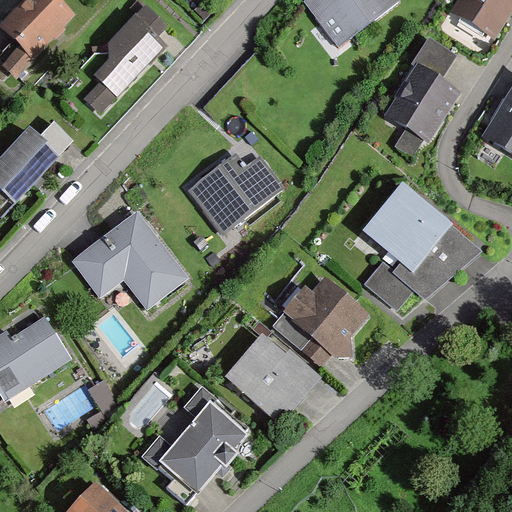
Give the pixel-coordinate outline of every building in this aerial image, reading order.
[(31,56),(67,18),(48,0),(31,0),(2,31),(11,40),(0,51),(0,63),(16,78),(34,59),(31,56)] [(309,0),(305,3),(320,23),(318,25),(336,49),(396,3),(393,0),(309,0)] [(489,38),(511,1),(511,0),(463,0),(454,15),(489,38)] [(99,82),(102,84),(114,95),(123,86),(124,87),(137,73),(136,73),(146,62),(146,63),(161,48),(153,41),(164,29),(145,11),(108,50),(109,72),(99,82)] [(388,119),(424,142),(453,95),(418,72),(388,119)] [(486,139),(511,156),(511,98),(507,105),(500,101),(487,121),(494,126),(486,139)] [(0,164),(0,193),(12,205),(56,160),(28,134),(17,146),(12,149),(8,152),(4,157),(1,162),(0,164)] [(233,228),(280,192),(260,166),(245,178),(240,172),(244,169),(241,166),(239,168),(232,159),(189,192),(204,212),(214,204),(233,228)] [(395,312),(411,292),(415,295),(470,248),(446,228),(445,229),(403,195),(368,237),(402,265),(392,276),(398,281),(381,301),(395,312)] [(135,220),(75,266),(92,288),(93,286),(102,297),(122,282),(123,284),(126,282),(146,308),(182,281),(135,220)] [(293,322),(331,355),(336,360),(349,358),(347,338),(346,337),(362,319),(324,286),(293,322)] [(6,347),(1,339),(0,340),(0,395),(25,380),(28,385),(67,360),(43,323),(15,341),(13,338),(10,341),(12,344),(6,347)] [(287,363),(264,343),(229,385),(269,419),(289,396),(272,381),(287,363)] [(171,483),(164,490),(184,508),(220,465),(224,469),(233,458),(227,453),(246,432),(200,392),(185,410),(199,421),(194,426),(192,424),(187,431),(189,432),(156,470),(171,483)] [(114,511),(96,494),(78,511),(114,511)]
